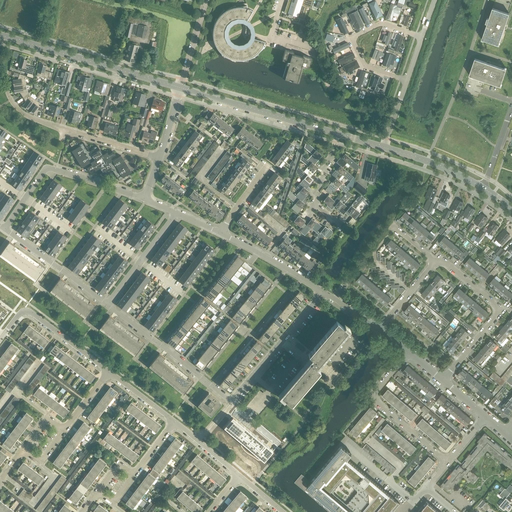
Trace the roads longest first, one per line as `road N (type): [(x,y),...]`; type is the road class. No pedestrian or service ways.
road 1 (residential): [(324,292),(230,402),(108,304)]
road 2 (tertiary): [(180,88),(0,35)]
road 3 (residential): [(159,158),(30,117),(10,100),(6,80)]
road 4 (residential): [(5,229),(45,169),(144,199)]
road 5 (residential): [(436,261),(501,309),(442,380)]
road 6 (tertiary): [(336,133),(180,88)]
road 7 (residential): [(448,462),(373,398),(408,351)]
road 8 (residential): [(421,37),(381,23),(351,37),(364,67),(406,82)]
road 9 (residential): [(108,304),(5,229)]
